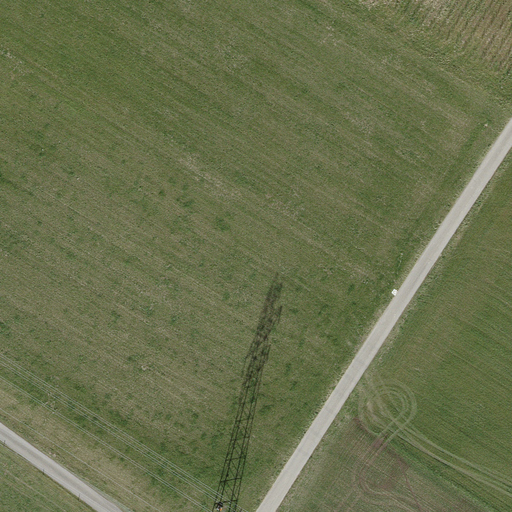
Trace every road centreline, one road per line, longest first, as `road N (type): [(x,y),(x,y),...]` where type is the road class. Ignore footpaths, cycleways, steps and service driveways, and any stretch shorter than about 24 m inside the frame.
road 1 (unclassified): [(511,130),(265,511)]
road 2 (track): [(112,511),(0,431)]
